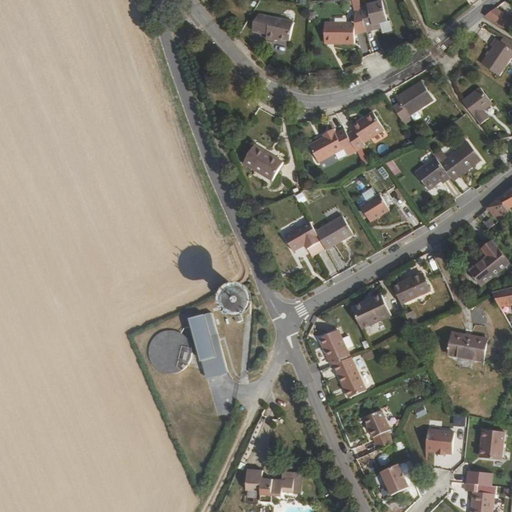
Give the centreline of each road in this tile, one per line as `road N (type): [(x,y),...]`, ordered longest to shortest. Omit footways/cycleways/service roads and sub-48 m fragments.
road 1 (residential): [(190,0),(259,81),(311,102),(390,77),(495,0)]
road 2 (unclassified): [(155,0),(198,126),(281,320)]
road 3 (residential): [(281,320),(430,237),(511,175)]
road 4 (unclassified): [(281,320),(366,511)]
road 5 (track): [(199,511),(290,342)]
